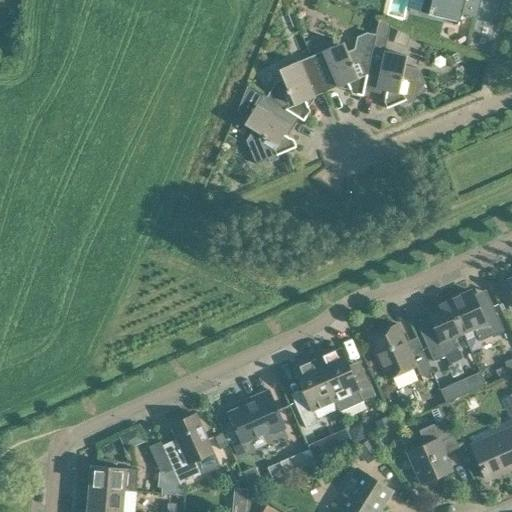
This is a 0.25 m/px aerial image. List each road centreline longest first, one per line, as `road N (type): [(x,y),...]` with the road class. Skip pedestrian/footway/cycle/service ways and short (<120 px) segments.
road 1 (residential): [(511,241),(74,438),(56,460),(54,511)]
road 2 (unknown): [(0,350),(53,333),(71,311),(84,188),(131,136),(156,37),(165,18),(191,0)]
road 3 (residential): [(345,147),(381,149),(511,91)]
